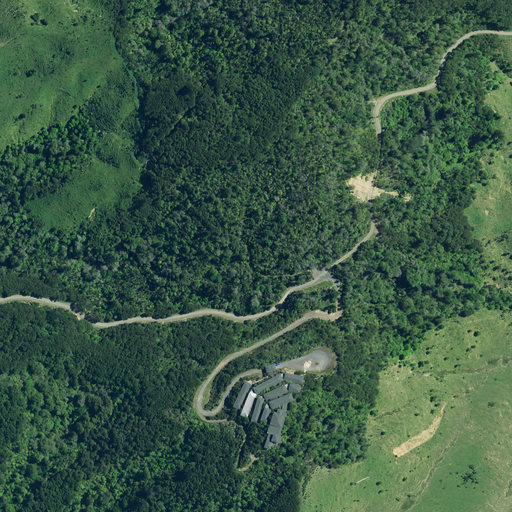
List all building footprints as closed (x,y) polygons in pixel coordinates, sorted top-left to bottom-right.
[(307,380),(289,377),(288,383),(306,386),(307,380)] [(284,379),(257,392),(260,398),(287,384),(284,379)] [(249,385),(236,409),(242,412),(255,388),(249,385)] [(304,390),(293,389),(292,395),(303,397),(304,390)] [(288,390),(267,398),(270,404),(290,396),(288,390)] [(253,395),(244,417),(251,420),(260,398),(253,395)] [(293,398),(273,407),(275,413),(296,404),(293,398)] [(268,402),(261,400),(254,424),(260,426),(268,402)] [(270,427),(274,414),(267,411),(263,425),(270,427)] [(279,417),(276,416),(270,439),(273,440),(270,454),(275,455),(277,449),(281,450),(290,415),(280,412),(279,417)]
